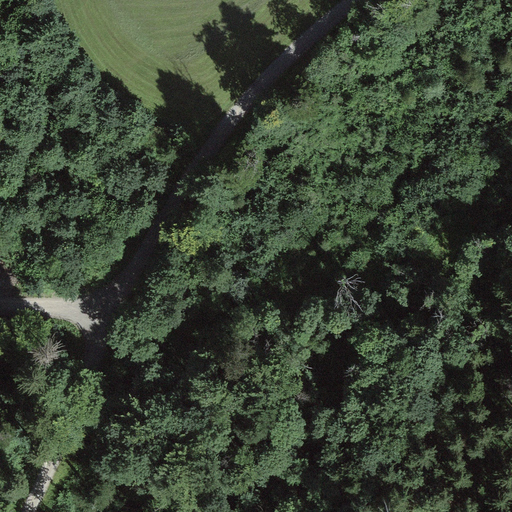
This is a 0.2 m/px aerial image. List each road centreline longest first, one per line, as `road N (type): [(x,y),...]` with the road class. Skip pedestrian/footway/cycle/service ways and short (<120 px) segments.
road 1 (track): [(348,0),(282,53),(215,141),(162,220),(118,313),(0,297)]
road 2 (track): [(118,313),(26,511)]
